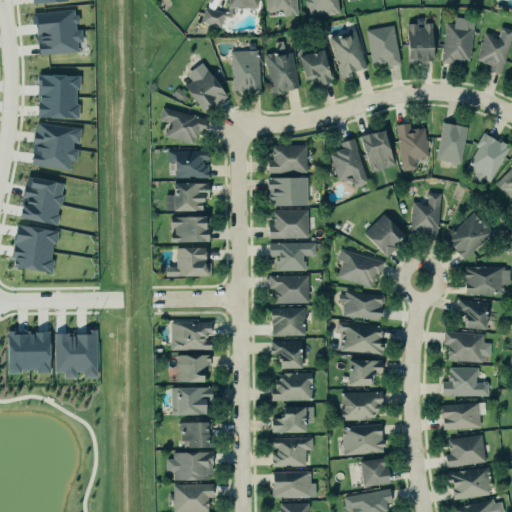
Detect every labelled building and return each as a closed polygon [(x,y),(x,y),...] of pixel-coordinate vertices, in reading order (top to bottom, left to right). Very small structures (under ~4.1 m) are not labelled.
[(220,24),(220,18),(229,18),(229,8),(253,9),(253,0),(222,0),(223,11),(202,11),(202,24),(220,24)] [(295,0),(263,0),(264,13),(281,11),(282,17),(297,16),(295,0)] [(304,0),(307,17),(338,13),(336,0),(304,0)] [(79,53),(78,30),(76,30),(75,11),(31,13),(34,56),(79,53)] [(431,61),(429,21),(414,22),(414,24),(401,25),(402,62),(431,61)] [(438,63),(459,66),(459,61),(468,62),(473,28),(444,24),(438,63)] [(399,64),(393,26),(365,31),(371,69),(399,64)] [(511,31),(498,28),(497,36),(481,33),(476,63),(484,65),(483,73),(503,76),(511,31)] [(365,71),(357,33),(329,39),(337,77),(365,71)] [(263,56),(268,93),(295,90),(290,50),(281,51),(280,43),(274,44),(275,54),(263,56)] [(302,81),(314,77),(317,86),(331,82),(322,49),(295,57),(302,81)] [(258,91),(257,51),(229,51),(230,92),(258,91)] [(224,97),(199,63),(184,74),(189,82),(181,88),(185,93),(181,96),(176,90),(173,92),(179,99),(183,96),(185,100),(188,98),(200,115),(224,97)] [(78,76),(34,76),(34,118),(75,119),(75,90),(78,90),(78,76)] [(163,138),(191,145),(194,131),(201,133),(204,120),(160,108),(157,121),(166,123),(163,138)] [(27,166),(68,171),(69,163),(75,164),(77,147),(79,129),(32,123),(27,166)] [(415,170),(414,161),(427,159),(422,128),(407,130),(406,123),(393,125),(400,172),(415,170)] [(464,126),(439,124),(435,161),(461,164),(464,126)] [(368,175),(393,165),(380,129),(354,138),(368,175)] [(490,181),(508,148),(482,134),(465,167),(490,181)] [(363,184),(353,139),(337,142),(338,150),(327,152),(334,182),(349,179),(350,187),(363,184)] [(305,145),(269,146),(270,161),(263,161),(264,174),(305,173),(305,145)] [(169,179),(207,178),(206,163),(205,163),(205,150),(168,151),(169,179)] [(511,201),(511,164),(494,184),(511,201)] [(54,226),(61,184),(24,178),(18,219),(54,226)] [(306,206),(305,178),(265,179),(265,207),(306,206)] [(168,212),(199,211),(199,198),(206,198),(206,183),(167,184),(168,212)] [(407,236),(436,237),(438,194),(424,193),(424,203),(409,203),(407,236)] [(307,210),(270,211),(270,226),(265,226),(265,239),(307,239),(307,210)] [(462,213),(444,250),(470,262),(488,226),(462,213)] [(384,258),(403,238),(379,216),(360,236),(384,258)] [(201,217),(168,218),(168,243),(206,242),(206,228),(201,228),(201,217)] [(17,225),(58,232),(56,245),(53,244),(50,260),(54,261),(51,274),(13,267),(14,260),(15,261),(15,259),(12,258),(14,245),(16,245),(16,244),(13,244),(14,238),(15,239),(17,225)] [(313,243),(265,244),(265,257),(272,257),(273,272),(302,271),(302,257),(314,257),(313,243)] [(165,267),(176,267),(176,249),(205,248),(205,259),(204,259),(204,264),(210,264),(210,276),(177,276),(177,277),(165,277),(165,267)] [(335,278),(369,288),(373,274),(378,276),(382,263),(338,249),(334,261),(339,263),(335,278)] [(508,268),(461,267),(461,294),(502,295),(502,285),(507,285),(508,268)] [(308,303),(308,276),(267,277),(268,304),(308,303)] [(341,304),(341,318),(380,319),(381,293),(336,292),(335,304),(341,304)] [(481,330),(486,304),(455,299),(451,325),(481,330)] [(269,337),(303,336),(303,308),(268,309),(269,337)] [(170,323),(191,322),(191,324),(197,324),(196,322),(210,323),(210,334),(206,334),(206,338),(205,338),(205,341),(210,341),(210,350),(170,350),(170,323)] [(380,354),(381,326),(335,323),(335,332),(340,332),(339,352),(380,354)] [(54,334),(75,334),(75,335),(86,335),(85,330),(96,330),(97,378),(82,378),(82,373),(76,373),(76,379),(64,379),(64,373),(54,373),(54,334)] [(6,331),(29,332),(29,335),(33,334),(33,333),(40,333),(40,332),(49,332),(49,374),(36,374),(36,370),(21,370),(21,374),(7,374),(7,360),(7,359),(7,344),(7,334),(6,334),(6,331)] [(482,335),(443,333),(441,361),(480,363),(481,357),(488,358),(489,344),(481,343),(482,335)] [(274,368),(298,369),(298,341),(268,340),(268,355),(274,355),(274,368)] [(206,355),(172,356),(174,383),(207,382),(206,355)] [(343,386),(373,387),(373,375),(380,375),(380,361),(344,360),(343,386)] [(487,397),(487,384),(476,384),(476,369),(446,368),(445,383),(438,382),(438,396),(487,397)] [(311,373),(275,374),(275,384),(267,384),(267,401),(311,401),(311,373)] [(207,388),(168,387),(168,415),(200,416),(200,401),(207,401),(207,388)] [(338,394),(339,421),(378,420),(377,393),(338,394)] [(437,405),(438,430),(478,429),(478,404),(437,405)] [(302,433),(302,424),(311,424),(311,408),(269,407),(269,433),(302,433)] [(207,424),(179,423),(178,448),(206,449),(207,424)] [(381,454),(380,426),(341,428),(342,456),(381,454)] [(444,469),(485,463),(481,435),(446,440),(447,448),(441,449),(444,469)] [(311,439),(269,438),(269,449),(270,449),(270,467),(303,468),(304,451),(311,451),(311,439)] [(171,481),(209,480),(208,452),(170,453),(170,460),(163,460),(164,473),(171,473),(171,481)] [(357,488),(386,484),(383,459),(354,462),(357,488)] [(450,500),(490,496),(487,468),(447,473),(450,500)] [(269,499),(309,498),(308,472),(268,473),(269,499)] [(171,485),(171,511),(204,511),(205,498),(211,498),(211,485),(171,485)] [(385,511),(384,505),(391,504),(389,489),(341,498),(343,511),(385,511)] [(502,511),(500,500),(452,508),(452,511),(502,511)] [(306,511),(307,504),(275,503),(274,511),(273,511),(271,511),(306,511)]
